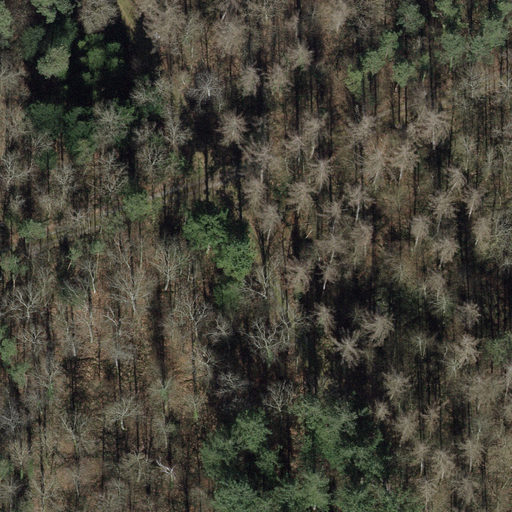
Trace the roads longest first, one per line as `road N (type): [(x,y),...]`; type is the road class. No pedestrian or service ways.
road 1 (track): [(393,511),(218,181)]
road 2 (track): [(511,75),(218,181)]
road 3 (track): [(218,181),(0,256)]
road 4 (track): [(123,0),(218,181)]
